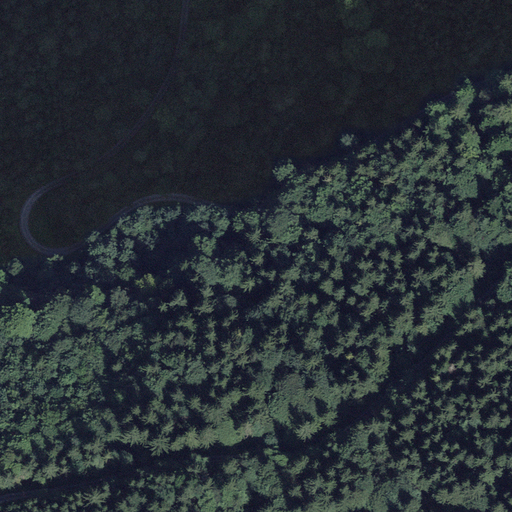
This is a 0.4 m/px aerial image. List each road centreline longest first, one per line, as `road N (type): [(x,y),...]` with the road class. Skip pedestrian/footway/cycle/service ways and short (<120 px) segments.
road 1 (track): [(185,0),(173,68),(153,107),(122,142),(27,206),(23,229),(51,250),(75,247),(129,208),(161,196),(232,210),(276,202),(307,174),(511,70)]
road 2 (track): [(511,269),(324,446),(197,459),(0,498)]
